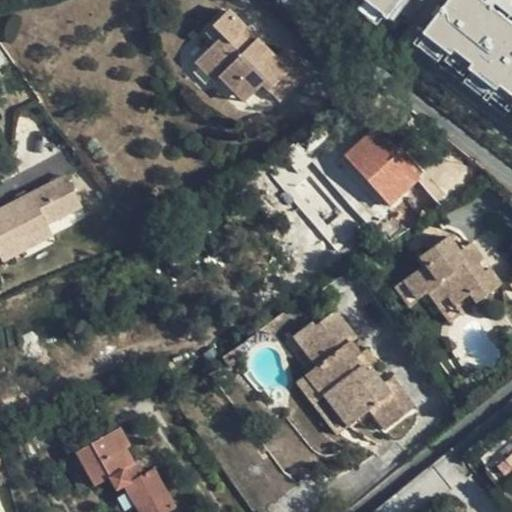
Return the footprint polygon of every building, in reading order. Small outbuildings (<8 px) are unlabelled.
[(511,119),(511,7),(502,0),(446,0),(413,43),(511,117),(511,119)] [(235,32),(241,25),(224,8),(200,32),(208,41),(200,50),(180,69),(200,90),(206,85),(233,111),(260,82),(278,99),(306,70),(282,46),(272,57),(252,37),(246,42),(235,32)] [(252,37),(241,25),(235,32),(246,42),(252,37)] [(191,41),(200,50),(208,41),(200,32),(191,41)] [(47,135),(58,127),(42,106),(31,113),(47,135)] [(399,158),(392,150),(373,128),(343,153),(388,204),(417,179),(399,158)] [(399,146),(392,150),(399,158),(406,152),(399,146)] [(319,195),(337,177),(321,159),(302,175),(319,195)] [(0,205),(0,259),(2,264),(54,237),(47,224),(83,205),(66,172),(0,205)] [(482,272),(476,265),(471,268),(459,251),(448,237),(419,257),(425,266),(403,282),(418,302),(428,294),(441,285),(455,304),(469,294),(476,302),(500,284),(489,267),(482,272)] [(471,243),(459,251),(471,268),(476,265),(483,259),(471,243)] [(152,256),(136,268),(152,290),(167,279),(152,256)] [(462,314),(455,304),(441,285),(428,294),(449,323),(462,314)] [(309,371),(325,394),(335,387),(358,419),(370,410),(373,408),(400,387),(394,377),(385,383),(373,367),(372,365),(365,370),(357,358),(363,354),(361,351),(353,339),(359,333),(340,307),(320,322),(316,319),(298,332),(320,362),(309,371)] [(370,345),(361,351),(363,354),(357,358),(365,370),(372,365),(373,367),(381,361),(370,345)] [(238,350),(227,357),(233,364),(243,357),(238,350)] [(315,401),(325,394),(309,371),(298,379),(315,401)] [(399,373),(394,377),(400,387),(373,408),(376,412),(388,428),(421,404),(399,373)] [(469,378),(457,385),(468,401),(479,393),(469,378)] [(349,426),(358,419),(335,387),(325,394),(349,426)] [(61,440),(55,427),(23,443),(28,455),(61,440)] [(109,476),(134,463),(126,447),(129,445),(119,427),(76,451),(94,485),(109,476)] [(511,451),(501,461),(511,472),(511,451)] [(126,488),(138,510),(148,505),(152,511),(167,511),(176,508),(154,469),(141,476),(134,463),(109,476),(117,492),(126,488)]
